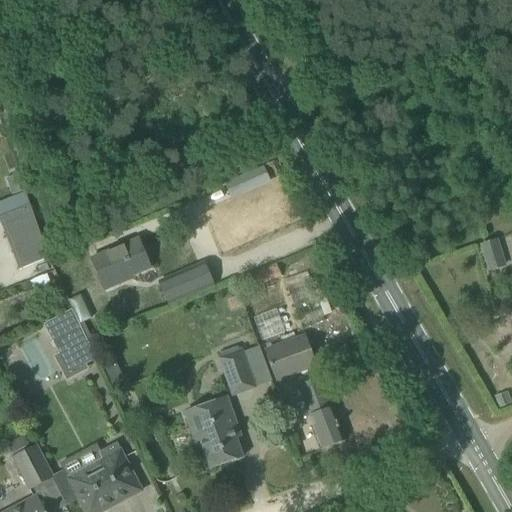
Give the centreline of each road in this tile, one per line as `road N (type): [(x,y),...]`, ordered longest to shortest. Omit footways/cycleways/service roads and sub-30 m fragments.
road 1 (secondary): [(471,437),(216,0)]
road 2 (residential): [(276,511),(471,437)]
